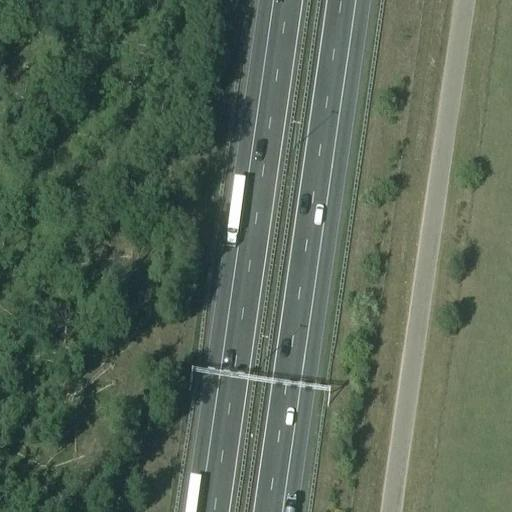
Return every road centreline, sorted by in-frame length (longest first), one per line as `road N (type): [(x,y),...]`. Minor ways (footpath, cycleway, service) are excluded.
road 1 (unclassified): [(387,511),(462,0)]
road 2 (motorway): [(280,0),(206,511)]
road 3 (motorway): [(273,511),(346,0)]
